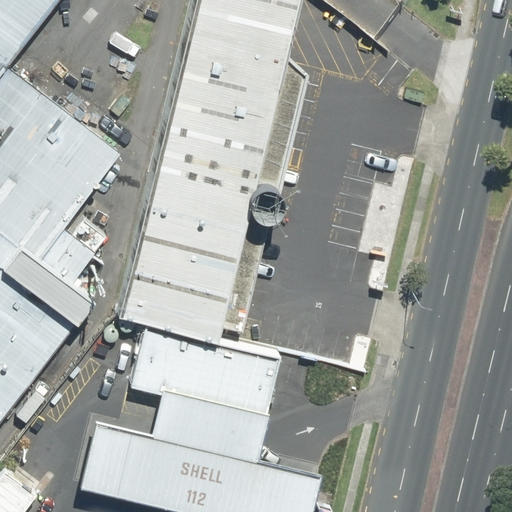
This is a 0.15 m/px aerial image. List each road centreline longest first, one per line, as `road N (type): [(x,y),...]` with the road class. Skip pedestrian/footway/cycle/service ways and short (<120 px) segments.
road 1 (primary): [(386,511),(509,0)]
road 2 (primary): [(511,378),(478,511)]
